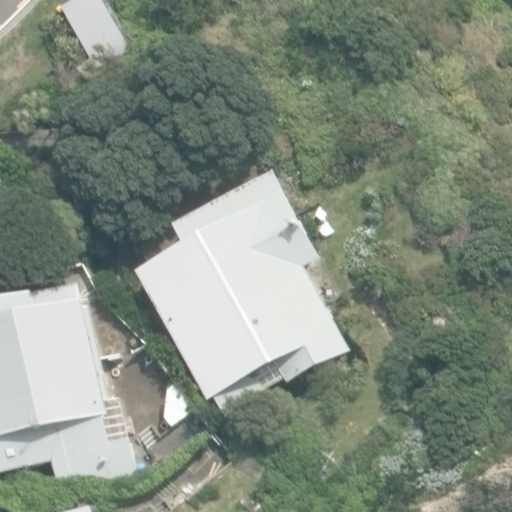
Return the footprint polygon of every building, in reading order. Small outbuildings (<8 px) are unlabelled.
[(82,0),(67,8),(97,66),(134,47),(108,0),(82,0)] [(0,252),(38,223),(0,174),(0,252)] [(195,253),(145,278),(208,402),(217,398),(232,425),(282,400),(276,387),(355,347),(316,270),(328,264),(283,177),(182,228),(195,253)] [(0,477),(55,466),(61,494),(142,477),(126,401),(114,403),(90,292),(0,311),(0,477)] [(175,428),(201,410),(180,381),(174,385),(169,420),(175,428)]
